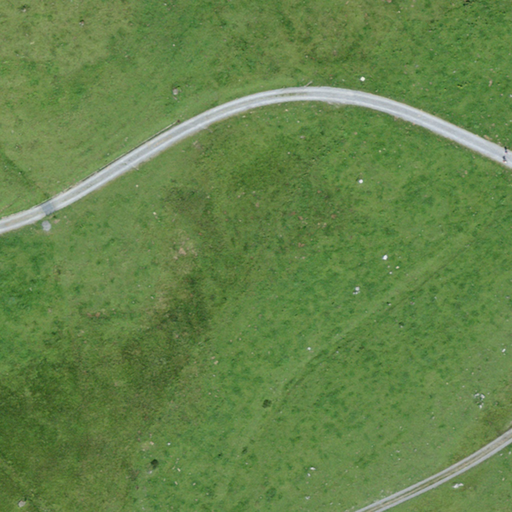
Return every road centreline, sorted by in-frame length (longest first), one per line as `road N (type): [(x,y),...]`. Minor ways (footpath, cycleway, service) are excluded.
road 1 (unclassified): [(511,160),(384,106),(289,94),(229,108),(0,227)]
road 2 (track): [(368,511),(511,435)]
